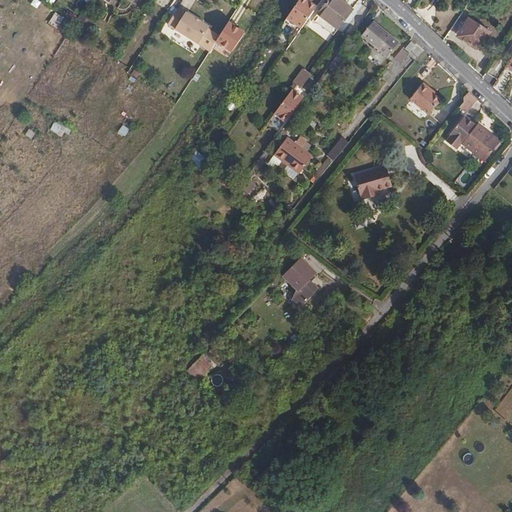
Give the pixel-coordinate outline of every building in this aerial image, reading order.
[(299,0),(287,17),(291,19),(301,27),(314,10),(316,6),(310,1),(310,0),(299,0)] [(319,14),(337,28),(352,9),(340,0),(327,0),(318,13),(319,14)] [(190,19),(183,14),(173,29),(203,48),(214,31),(191,17),(190,19)] [(315,20),(333,34),(337,28),(319,14),(315,20)] [(469,18),(457,36),(474,48),(479,46),(488,31),(469,18)] [(288,23),(299,30),(301,27),(291,19),(288,23)] [(372,20),(360,35),(386,56),(397,42),(372,20)] [(331,53),(323,63),(329,68),(337,58),(331,53)] [(511,70),(511,53),(503,62),(511,70)] [(288,79),(290,80),(295,84),(305,71),(298,66),(288,79)] [(500,74),(495,82),(499,85),(507,76),(503,73),(500,74)] [(425,87),(426,85),(422,81),(407,97),(430,118),(443,104),(432,93),(425,87)] [(286,86),(268,110),(279,118),(297,94),(286,86)] [(457,106),(467,114),(470,109),(477,100),(466,90),(460,96),(460,102),(457,106)] [(488,136),(490,134),(484,129),(480,126),(478,128),(465,119),(451,137),(451,138),(447,144),(457,152),(461,146),(485,164),(499,145),(488,136)] [(282,132),(269,149),(283,159),(282,160),(293,169),(304,154),(306,151),(296,143),(300,137),(294,132),(290,139),(282,132)] [(346,139),(341,134),(325,153),(331,158),(334,154),(346,139)] [(501,143),(490,134),(488,136),(499,145),(501,143)] [(423,148),(418,144),(420,156),(424,164),(428,163),(429,162),(423,148)] [(362,199),(371,196),(370,191),(376,190),(390,186),(384,165),(352,174),(358,195),(360,195),(362,199)] [(315,288),(308,281),(306,279),(314,271),(307,265),(313,259),(307,254),(301,260),(298,258),(280,274),(294,288),(288,299),(296,307),(304,300),(315,288)] [(322,269),(313,259),(307,265),(314,271),(316,274),(317,274),(322,269)] [(306,279),(308,281),(316,274),(314,271),(306,279)] [(203,356),(201,358),(209,366),(212,364),(203,356)] [(191,368),(187,373),(199,383),(212,369),(209,366),(201,358),(191,368)]
